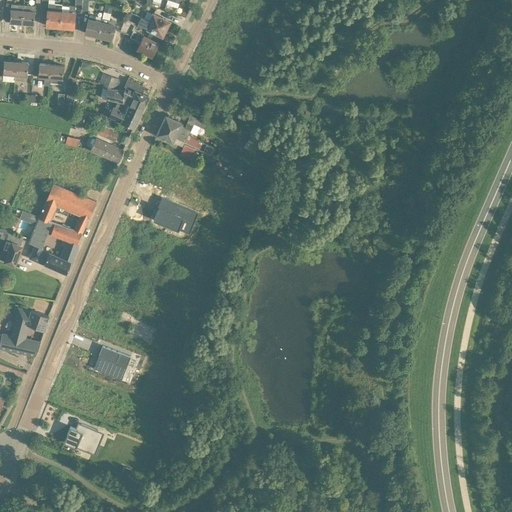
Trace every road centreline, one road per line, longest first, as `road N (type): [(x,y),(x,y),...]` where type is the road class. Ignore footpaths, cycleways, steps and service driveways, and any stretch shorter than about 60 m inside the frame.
road 1 (residential): [(17,447),(172,85)]
road 2 (tertiary): [(449,511),(439,444),(447,329),(472,243),(511,154)]
road 3 (residential): [(172,85),(104,55),(0,42)]
